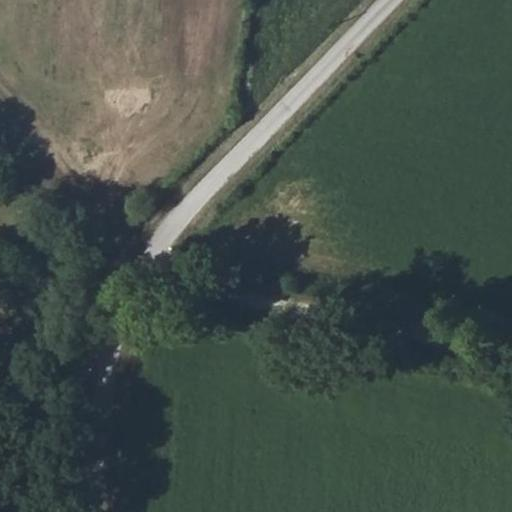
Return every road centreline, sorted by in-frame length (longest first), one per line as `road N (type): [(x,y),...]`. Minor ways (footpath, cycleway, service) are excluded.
road 1 (unclassified): [(129,277),(511,345)]
road 2 (unclassified): [(390,0),(129,277)]
road 3 (unclassified): [(129,277),(114,328),(99,511)]
